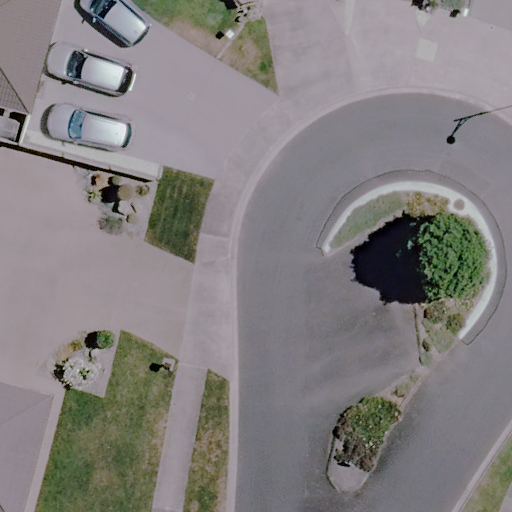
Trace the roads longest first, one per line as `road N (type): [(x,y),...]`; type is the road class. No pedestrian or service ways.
road 1 (residential): [(511,219),(471,162),(374,139),(305,177),(288,221),(282,359)]
road 2 (residential): [(374,511),(399,469),(497,379),(511,352)]
road 3 (residential): [(282,359),(298,511)]
